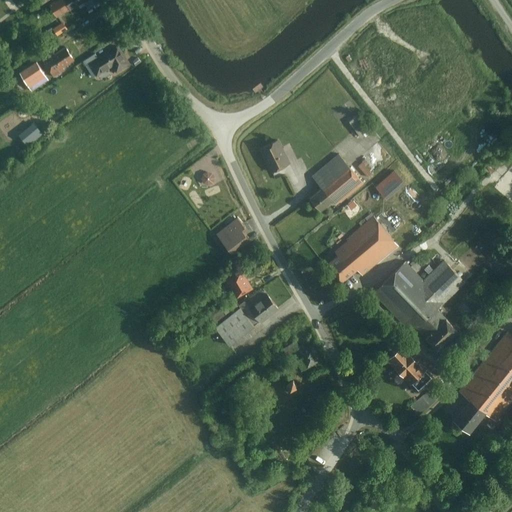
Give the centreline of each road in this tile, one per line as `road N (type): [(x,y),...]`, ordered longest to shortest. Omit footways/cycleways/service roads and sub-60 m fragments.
road 1 (track): [(357,285),(397,253),(428,244),(454,210),(330,49)]
road 2 (residential): [(309,314),(357,285),(451,383),(396,436)]
road 3 (unclassified): [(222,131),(393,0)]
road 4 (unclassified): [(309,314),(248,200),(222,131)]
road 5 (unclassified): [(124,0),(222,131)]
